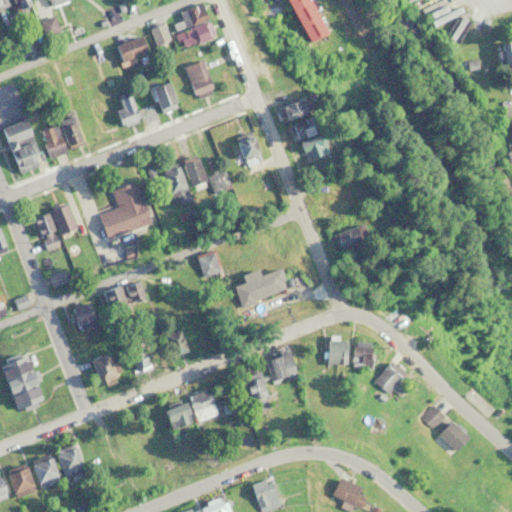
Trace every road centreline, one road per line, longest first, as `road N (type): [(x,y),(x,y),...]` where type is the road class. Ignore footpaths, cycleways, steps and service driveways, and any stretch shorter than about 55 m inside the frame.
road 1 (residential): [(511,452),(374,322),(344,313),(0,447)]
road 2 (residential): [(411,511),(340,461),(292,453),(149,511)]
road 3 (residential): [(0,194),(258,93)]
road 4 (residential): [(88,413),(0,174)]
road 5 (residential): [(344,313),(258,93)]
